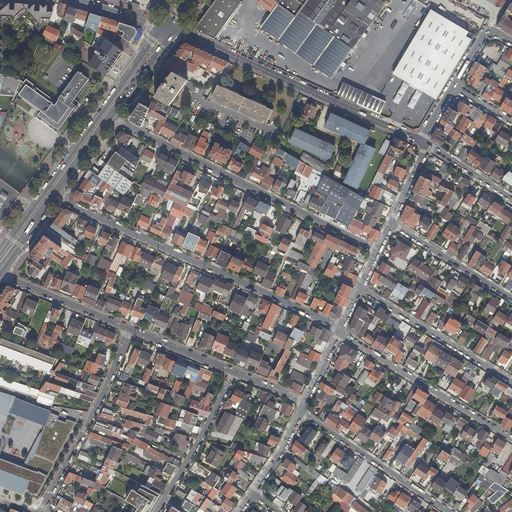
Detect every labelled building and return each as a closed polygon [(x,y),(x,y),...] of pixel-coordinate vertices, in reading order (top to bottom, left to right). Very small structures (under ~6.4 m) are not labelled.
[(198,32),(214,39),(242,2),(239,0),(214,0),(196,26),(198,32)] [(272,0),(278,4),(261,27),(331,78),(387,0),(272,0)] [(415,0),(432,10),(465,30),(475,12),(454,0),(415,0)] [(55,6),(0,3),(0,22),(2,22),(2,29),(5,26),(8,29),(9,24),(10,24),(14,30),(14,36),(21,30),(34,31),(41,39),(43,34),(40,30),(48,25),(51,18),(51,17),(53,12),(55,6)] [(69,6),(60,3),(57,13),(58,13),(66,16),(69,6)] [(511,3),(510,3),(497,26),(511,35),(511,3)] [(79,9),(69,6),(66,16),(64,20),(66,20),(66,19),(67,19),(69,17),(71,17),(72,18),(71,21),(73,21),(72,23),(74,23),(74,22),(79,9)] [(91,13),(79,9),(74,22),(80,24),(83,26),(85,21),(86,22),(86,23),(87,24),(91,13)] [(393,74),(436,100),(475,35),(465,30),(432,10),(393,74)] [(103,17),(91,13),(87,24),(88,24),(89,23),(95,25),(93,32),(96,34),(97,33),(98,29),(99,27),(103,17)] [(120,23),(103,17),(99,27),(106,29),(105,30),(108,31),(108,30),(110,30),(117,33),(117,30),(120,23)] [(136,28),(120,23),(117,30),(123,31),(125,33),(122,37),(123,38),(130,43),(138,32),(136,28)] [(90,28),(86,27),(83,35),(81,40),(92,47),(93,42),(86,37),(90,28)] [(72,28),(70,32),(81,40),(83,35),(77,31),(72,28)] [(138,32),(130,43),(132,44),(140,33),(138,29),(136,28),(138,32)] [(108,41),(113,44),(114,40),(115,38),(112,37),(112,38),(111,38),(111,37),(108,35),(98,29),(97,33),(108,41)] [(112,37),(115,38),(116,35),(116,33),(117,33),(110,30),(108,35),(111,37),(111,38),(112,38),(112,37)] [(113,44),(124,52),(130,43),(123,38),(121,40),(119,43),(114,40),(113,44)] [(124,52),(108,41),(89,65),(108,75),(124,52)] [(55,44),(54,48),(63,53),(65,48),(55,44)] [(222,71),(229,63),(187,44),(183,44),(180,48),(175,55),(186,60),(191,53),(194,55),(193,58),(196,59),(195,60),(193,59),(192,61),(190,61),(190,62),(195,65),(200,67),(202,62),(210,67),(210,66),(222,71)] [(166,68),(175,55),(172,54),(163,66),(166,68)] [(186,60),(175,55),(166,68),(172,71),(176,74),(179,70),(182,72),(184,68),(181,66),(184,62),(188,66),(192,68),(193,66),(194,67),(195,65),(190,62),(186,60)] [(511,62),(511,60),(505,56),(503,55),(500,60),(510,66),(511,62)] [(510,66),(500,60),(497,65),(493,63),(489,70),(490,70),(493,72),(503,78),(503,77),(504,75),(508,69),(510,66)] [(478,80),(486,68),(475,62),(468,74),(472,76),(478,80)] [(78,71),(58,99),(59,100),(73,110),(78,102),(74,99),(89,79),(82,74),(82,73),(81,72),(81,73),(78,71)] [(170,105),(187,80),(176,74),(172,71),(155,97),(170,105)] [(10,77),(7,76),(5,85),(17,90),(20,81),(10,77)] [(481,89),(478,94),(482,97),(488,86),(482,82),(478,80),(472,76),(468,83),(475,87),(474,87),(478,89),(478,88),(481,89)] [(484,80),(482,82),(488,86),(488,85),(491,81),(483,77),(482,79),(484,80)] [(24,83),(20,81),(17,90),(16,91),(19,94),(18,95),(22,98),(20,100),(39,114),(37,115),(58,130),(73,110),(59,100),(55,106),(52,104),(53,103),(51,102),(50,103),(50,102),(51,99),(33,86),(34,85),(26,80),(24,83)] [(337,95),(380,114),(386,101),(367,93),(368,90),(364,89),(363,91),(343,82),(337,95)] [(0,91),(0,90),(0,95),(13,97),(16,91),(17,90),(5,85),(3,92),(0,91)] [(217,85),(212,97),(215,98),(214,101),(262,123),(264,121),(267,122),(273,110),(217,85)] [(488,86),(482,97),(489,101),(492,96),(496,89),(488,85),(488,86)] [(507,95),(497,88),(496,89),(492,96),(499,100),(499,101),(502,103),(506,98),(507,95)] [(511,101),(506,98),(502,103),(500,108),(510,114),(511,111),(511,101)] [(152,109),(158,113),(162,105),(153,100),(149,108),(150,108),(152,109)] [(469,108),(471,109),(473,106),(463,100),(460,106),(458,105),(457,107),(459,108),(457,110),(456,109),(457,108),(450,105),(448,107),(458,113),(463,116),(466,118),(469,115),(466,113),(469,108)] [(149,108),(140,103),(129,118),(130,122),(145,129),(148,122),(144,121),(145,119),(144,118),(150,108),(149,108)] [(307,103),(302,114),(312,118),(316,108),(307,103)] [(473,106),(471,109),(469,115),(466,118),(471,121),(473,122),(476,124),(476,122),(481,115),(483,112),(473,106)] [(180,117),(182,113),(179,110),(173,107),(169,113),(176,117),(176,116),(178,117),(179,116),(180,117)] [(452,123),(458,113),(448,107),(441,119),(448,124),(449,124),(452,126),(453,124),(452,123)] [(160,131),(165,121),(167,118),(158,113),(152,109),(149,114),(156,118),(155,118),(160,120),(154,133),(158,135),(160,131)] [(331,114),(325,126),(363,143),(345,182),(357,188),(375,149),(364,144),(370,132),(331,114)] [(486,118),(481,115),(476,122),(482,126),(486,118)] [(463,116),(456,128),(464,133),(471,121),(466,118),(463,116)] [(495,122),(496,120),(490,116),(484,125),(481,131),(488,135),(491,130),(495,122)] [(174,134),(178,128),(165,121),(160,131),(173,137),(174,134)] [(473,122),(466,135),(468,136),(476,124),(473,122)] [(501,125),(495,122),(491,130),(497,133),(501,125)] [(432,139),(442,145),(445,141),(453,129),(454,127),(452,126),(449,124),(445,131),(443,130),(443,131),(437,127),(431,137),(432,139)] [(296,129),(290,141),(329,159),(335,147),(296,129)] [(461,134),(453,129),(445,141),(452,146),(456,140),(457,141),(461,134)] [(207,132),(204,130),(202,135),(199,140),(194,150),(203,154),(208,144),(207,143),(206,145),(202,143),(207,132)] [(495,140),(506,147),(507,145),(510,140),(511,137),(501,131),(495,140)] [(119,132),(115,138),(126,145),(132,136),(122,132),(119,132)] [(178,136),(174,134),(173,137),(170,142),(180,146),(182,143),(183,144),(185,140),(187,136),(180,133),(178,136)] [(189,133),(188,135),(187,136),(185,140),(186,140),(183,146),(192,150),(198,137),(189,133)] [(461,139),(473,148),(477,141),(476,140),(468,136),(466,135),(465,133),(461,139)] [(407,144),(395,138),(389,148),(401,154),(404,147),(405,148),(407,144)] [(386,139),(379,152),(383,154),(390,141),(386,139)] [(278,141),(276,146),(290,154),(293,149),(280,141),(280,142),(278,141)] [(215,142),(209,155),(225,164),(232,151),(228,149),(227,150),(219,146),(219,144),(215,142)] [(250,151),(251,148),(240,142),(238,146),(245,149),(245,148),(250,151)] [(260,159),(264,151),(253,144),(251,148),(250,151),(249,153),(260,159)] [(142,146),(137,157),(140,159),(146,147),(142,146)] [(301,161),(279,148),(277,152),(277,153),(284,156),(283,158),(289,161),(288,163),(292,165),(297,168),(301,161)] [(461,154),(458,158),(464,162),(471,151),(466,148),(462,154),(461,154)] [(155,154),(145,150),(141,159),(150,164),(155,154)] [(123,157),(127,160),(135,166),(140,160),(137,157),(127,151),(123,157)] [(107,164),(130,180),(136,169),(133,168),(131,171),(123,165),(127,160),(123,157),(116,152),(107,164)] [(158,168),(163,171),(165,167),(169,157),(159,152),(154,163),(159,165),(158,168)] [(304,152),(299,160),(326,175),(330,167),(304,152)] [(392,157),(386,154),(377,171),(381,173),(383,174),(392,157)] [(178,162),(169,157),(165,167),(172,170),(172,171),(173,172),(178,162)] [(284,161),(275,157),(273,161),(272,163),(281,167),(284,161)] [(239,172),(245,161),(243,160),(241,164),(234,160),(235,159),(232,158),(230,162),(229,164),(231,166),(232,165),(233,165),(232,168),(239,172)] [(489,162),(484,159),(479,166),(484,169),(489,172),(495,162),(491,159),(489,162)] [(313,168),(301,161),(297,168),(296,171),(308,178),(313,168)] [(409,172),(412,166),(401,161),(394,174),(402,178),(406,170),(409,172)] [(94,167),(91,171),(124,194),(132,183),(107,164),(101,172),(94,167)] [(337,164),(332,176),(339,179),(345,168),(337,164)] [(439,171),(445,175),(446,173),(450,167),(444,164),(439,171)] [(266,174),(267,171),(261,168),(259,171),(255,169),(254,171),(251,175),(262,181),(266,174)] [(325,175),(313,168),(308,178),(296,171),(294,173),(305,180),(306,180),(313,184),(316,179),(321,182),(325,175)] [(498,180),(502,182),(503,180),(506,175),(502,171),(502,170),(501,169),(500,170),(496,168),(491,176),(498,180)] [(94,195),(95,195),(96,195),(103,199),(104,197),(103,196),(101,194),(109,184),(91,171),(86,178),(95,185),(93,189),(91,191),(95,193),(94,195)] [(168,198),(175,202),(186,208),(193,193),(175,185),(181,173),(177,171),(169,186),(168,188),(164,197),(168,198)] [(184,171),(180,180),(190,185),(194,176),(184,171)] [(381,173),(377,171),(371,184),(378,186),(381,181),(378,179),(381,173)] [(442,180),(423,171),(421,176),(432,181),(436,183),(439,184),(442,180)] [(511,173),(509,171),(506,175),(503,180),(511,185),(511,173)] [(260,186),(269,191),(275,179),(268,176),(269,173),(267,172),(266,174),(262,181),(260,186)] [(336,181),(325,175),(321,182),(318,187),(316,192),(327,197),(336,181)] [(443,180),(447,176),(445,175),(442,180),(439,184),(454,192),(455,192),(459,186),(462,181),(461,180),(456,186),(443,180)] [(141,186),(153,191),(156,184),(157,182),(159,179),(153,176),(151,181),(145,178),(141,186)] [(288,181),(279,176),(272,190),(278,192),(281,194),(288,181)] [(425,197),(432,181),(421,176),(413,192),(415,193),(425,197)] [(470,181),(465,177),(462,181),(459,186),(464,190),(467,186),(468,187),(469,184),(468,184),(470,181)] [(86,178),(79,187),(85,190),(88,192),(89,192),(90,193),(91,191),(93,189),(95,185),(86,178)] [(296,182),(291,179),(286,189),(288,189),(286,193),(294,198),(296,193),(295,193),(296,192),(292,189),(296,182)] [(391,179),(387,186),(395,190),(399,183),(391,179)] [(199,190),(207,194),(208,192),(211,186),(212,184),(204,180),(199,190)] [(296,201),(306,180),(305,180),(294,200),(296,201)] [(312,187),(313,184),(306,180),(296,201),(300,203),(301,201),(305,192),(308,185),(312,187)] [(359,194),(336,181),(327,197),(324,203),(320,211),(320,212),(335,220),(344,202),(358,210),(359,208),(361,204),(364,198),(359,194)] [(434,188),(436,183),(432,181),(425,197),(427,198),(428,196),(430,195),(437,198),(437,200),(441,202),(447,192),(444,191),(442,191),(434,188)] [(160,195),(164,197),(168,188),(167,187),(157,182),(156,184),(153,191),(160,195)] [(428,196),(427,198),(445,207),(454,192),(439,184),(436,183),(434,188),(442,191),(444,191),(447,192),(441,202),(437,200),(437,198),(430,195),(428,196)] [(316,192),(318,187),(313,184),(312,187),(304,203),(309,205),(313,197),(316,192)] [(378,186),(371,184),(370,186),(374,187),(370,196),(378,199),(381,194),(395,201),(397,196),(382,189),(378,186)] [(211,194),(219,198),(219,197),(224,188),(219,186),(218,189),(215,187),(214,188),(211,186),(208,192),(211,194)] [(78,189),(74,195),(73,195),(74,199),(90,206),(92,201),(93,199),(95,195),(94,195),(90,193),(89,192),(88,192),(85,190),(79,187),(78,189)] [(143,188),(139,194),(147,198),(150,191),(143,188)] [(0,206),(1,207),(9,197),(2,192),(0,195),(0,206)] [(460,195),(455,192),(454,192),(445,207),(449,209),(450,210),(460,195)] [(424,199),(425,197),(415,193),(412,199),(413,200),(422,204),(424,199)] [(476,198),(469,193),(463,202),(471,207),(476,198)] [(484,193),(479,201),(489,208),(494,201),(494,200),(493,199),(494,198),(489,195),(488,196),(484,193)] [(133,203),(139,205),(142,196),(136,194),(133,203)] [(95,203),(93,208),(98,210),(103,199),(96,195),(95,195),(93,199),(92,201),(95,203)] [(248,197),(243,206),(251,210),(255,201),(248,197)] [(320,211),(324,203),(313,197),(309,205),(320,211)] [(439,207),(436,211),(441,213),(445,207),(427,198),(425,197),(424,199),(439,207)] [(105,208),(115,212),(117,208),(119,204),(109,199),(107,203),(106,204),(105,208)] [(119,204),(117,208),(123,211),(124,209),(129,212),(133,204),(121,199),(119,204)] [(220,224),(221,221),(223,217),(228,209),(229,206),(218,200),(209,218),(220,224)] [(240,204),(232,200),(229,206),(228,209),(236,213),(240,204)] [(264,214),(269,205),(260,200),(255,209),(261,212),(264,214)] [(307,210),(309,205),(304,203),(301,201),(300,203),(298,205),(307,210)] [(386,205),(376,201),(372,210),(361,204),(359,208),(369,213),(379,217),(380,218),(386,205)] [(401,223),(413,230),(422,216),(414,212),(418,204),(411,201),(409,206),(407,205),(400,219),(401,223)] [(495,213),(499,216),(503,209),(504,208),(494,201),(489,208),(488,209),(495,213)] [(170,213),(181,219),(184,213),(187,208),(186,208),(175,202),(170,213)] [(353,219),(358,210),(344,202),(335,220),(349,227),(353,219)] [(447,211),(449,209),(445,207),(441,213),(440,215),(449,221),(453,215),(447,211)] [(187,208),(184,213),(191,217),(194,211),(187,208)] [(75,221),(80,215),(77,214),(67,209),(63,210),(53,223),(61,229),(66,222),(66,223),(68,221),(67,220),(69,218),(75,221)] [(232,229),(235,230),(245,210),(242,209),(231,229),(232,229)] [(504,221),(508,224),(511,218),(511,214),(503,209),(499,216),(505,220),(504,221)] [(365,225),(373,229),(379,217),(369,213),(363,224),(365,225)] [(141,215),(138,223),(146,227),(150,219),(141,215)] [(469,216),(466,220),(470,222),(477,227),(479,223),(469,216)] [(165,224),(167,219),(163,217),(158,227),(153,225),(151,231),(160,235),(165,224)] [(282,217),(276,229),(284,234),(291,221),(282,217)] [(424,217),(419,226),(427,230),(432,222),(424,217)] [(88,225),(89,223),(79,218),(77,223),(79,224),(76,228),(85,232),(88,225)] [(347,230),(359,236),(362,231),(365,225),(363,224),(353,219),(349,227),(347,230)] [(491,228),(480,221),(479,223),(477,227),(487,234),(491,228)] [(74,256),(76,251),(80,242),(77,240),(67,233),(61,229),(53,223),(44,235),(66,251),(69,253),(74,256)] [(160,235),(168,239),(172,231),(165,228),(167,225),(165,224),(160,235)] [(439,226),(434,224),(426,238),(430,240),(439,226)] [(449,224),(443,234),(449,238),(448,239),(452,242),(457,235),(458,233),(459,231),(460,230),(449,224)] [(97,229),(88,225),(85,232),(83,235),(92,239),(97,229)] [(228,236),(231,229),(226,227),(223,225),(222,229),(218,227),(217,231),(216,232),(219,234),(220,232),(224,234),(228,236)] [(376,240),(380,232),(373,229),(365,225),(362,231),(365,232),(365,233),(370,235),(368,238),(368,240),(372,242),(376,240)] [(463,242),(466,244),(468,241),(471,235),(476,227),(472,225),(465,238),(463,242)] [(511,228),(511,227),(508,225),(498,240),(502,243),(504,241),(511,228)] [(271,233),(260,227),(256,236),(261,238),(260,240),(264,241),(265,240),(267,241),(271,233)] [(211,242),(213,238),(215,234),(216,232),(217,231),(211,228),(210,231),(209,231),(205,239),(211,242)] [(305,230),(302,229),(296,239),(305,243),(310,233),(307,232),(308,231),(309,230),(305,228),(305,229),(306,229),(305,230)] [(237,248),(243,234),(235,230),(232,229),(229,237),(228,236),(227,238),(233,241),(230,248),(236,250),(237,248)] [(177,230),(172,241),(178,244),(181,245),(186,234),(177,230)] [(471,235),(468,241),(472,243),(473,243),(475,239),(478,239),(480,240),(483,236),(475,231),(472,235),(471,235)] [(106,245),(110,237),(111,235),(103,232),(99,242),(106,245)] [(488,237),(495,241),(498,236),(491,232),(488,237)] [(188,233),(182,246),(192,251),(198,238),(188,233)] [(310,267),(322,243),(325,237),(315,233),(312,238),(318,241),(306,265),(310,267)] [(333,249),(336,250),(341,241),(328,234),(326,238),(325,237),(322,243),(327,246),(330,247),(330,248),(333,250),(333,249)] [(68,270),(74,256),(69,253),(67,257),(63,262),(52,254),(52,253),(47,250),(51,245),(63,254),(66,251),(44,235),(36,247),(45,253),(46,254),(49,256),(52,259),(66,269),(68,270)] [(283,238),(294,243),(296,240),(285,235),(283,238)] [(106,245),(105,247),(113,251),(119,239),(114,237),(113,239),(110,237),(106,245)] [(211,242),(210,245),(211,246),(207,254),(215,258),(219,249),(213,247),(216,239),(213,238),(211,242)] [(288,256),(291,250),(294,243),(283,238),(279,246),(278,247),(286,251),(285,254),(288,256)] [(199,239),(195,249),(203,253),(208,242),(199,239)] [(277,251),(278,247),(279,246),(268,240),(267,241),(265,245),(277,251)] [(336,250),(335,252),(338,253),(339,250),(346,253),(347,251),(356,255),(359,249),(341,241),(336,250)] [(122,242),(117,252),(128,257),(133,247),(122,242)] [(310,267),(315,269),(327,246),(322,243),(310,267)] [(411,248),(406,245),(405,247),(398,243),(395,248),(394,247),(392,247),(391,250),(391,252),(392,253),(386,263),(395,269),(404,274),(408,267),(410,263),(404,260),(406,258),(411,248)] [(458,247),(452,243),(451,245),(448,250),(454,254),(458,247)] [(469,247),(466,245),(458,258),(462,260),(470,247),(469,247)] [(45,253),(36,247),(29,256),(33,259),(38,263),(41,259),(42,257),(45,253)] [(133,247),(128,257),(128,258),(134,261),(135,260),(140,262),(144,253),(139,251),(140,249),(136,247),(136,248),(133,247)] [(507,258),(511,250),(511,249),(508,247),(503,256),(507,258)] [(413,258),(418,250),(416,249),(409,260),(406,258),(404,260),(410,263),(413,258)] [(299,261),(302,255),(291,250),(288,256),(299,261)] [(85,261),(88,255),(85,253),(84,254),(76,251),(74,256),(85,261)] [(476,260),(483,264),(487,257),(477,251),(469,264),(472,267),(476,260)] [(251,253),(248,252),(244,262),(241,267),(251,271),(254,266),(248,263),(249,259),(248,259),(251,253)] [(140,262),(135,272),(138,274),(140,270),(142,271),(144,265),(150,268),(149,270),(150,270),(155,259),(144,253),(140,262)] [(227,267),(228,267),(232,257),(233,256),(224,253),(219,264),(223,266),(227,267)] [(89,254),(85,261),(93,265),(96,257),(89,254)] [(324,273),(329,263),(331,259),(333,256),(330,254),(320,272),(324,273)] [(44,269),(52,259),(49,256),(47,259),(44,263),(42,266),(41,265),(38,263),(33,259),(29,264),(29,265),(32,267),(28,272),(35,277),(36,277),(39,279),(46,271),(44,269)] [(79,276),(85,261),(74,256),(68,270),(68,271),(79,276)] [(161,259),(156,256),(155,259),(150,270),(149,272),(156,276),(157,275),(164,262),(160,260),(161,259)] [(228,267),(239,272),(241,267),(244,262),(232,257),(228,267)] [(298,262),(287,257),(286,260),(291,263),(296,265),(298,262)] [(347,258),(341,269),(345,270),(346,271),(352,273),(354,269),(353,269),(354,266),(355,267),(357,262),(354,261),(347,258)] [(408,267),(418,274),(425,264),(420,261),(420,262),(413,258),(410,263),(408,267)] [(267,271),(268,268),(266,267),(268,263),(261,260),(259,264),(257,263),(253,272),(264,277),(267,271)] [(291,263),(286,260),(284,263),(282,268),(283,268),(283,269),(285,269),(287,264),(289,265),(291,263)] [(308,272),(310,267),(306,265),(302,263),(300,262),(299,261),(296,269),(300,271),(302,269),(308,272)] [(499,271),(506,275),(511,266),(504,261),(501,267),(499,271)] [(394,270),(395,269),(386,263),(383,262),(379,269),(386,274),(390,268),(394,270)] [(486,262),(481,269),(490,275),(494,267),(486,262)] [(178,269),(167,263),(161,277),(172,282),(178,269)] [(334,265),(329,263),(324,273),(323,274),(328,276),(334,265)] [(338,267),(334,265),(328,276),(332,278),(338,267)] [(179,266),(178,269),(172,282),(171,284),(165,296),(177,301),(179,296),(173,294),(176,289),(174,288),(175,286),(176,283),(180,276),(184,269),(179,266)] [(418,275),(427,280),(433,271),(424,266),(418,275)] [(311,276),(315,269),(310,267),(308,272),(307,274),(301,286),(301,288),(306,290),(312,277),(311,276)] [(198,273),(191,270),(185,283),(187,283),(190,285),(191,282),(194,283),(198,273)] [(434,278),(439,271),(436,270),(425,287),(430,290),(433,285),(431,285),(432,283),(431,282),(434,278)] [(118,275),(108,271),(106,278),(110,280),(109,284),(111,285),(110,287),(109,287),(104,298),(108,299),(108,297),(118,275)] [(261,285),(269,289),(276,275),(267,271),(264,277),(261,285)] [(352,273),(346,271),(342,278),(346,280),(345,281),(350,283),(352,280),(354,275),(352,273)] [(373,275),(374,275),(376,276),(373,280),(373,281),(380,286),(382,281),(391,288),(389,291),(390,291),(390,292),(386,290),(382,297),(387,300),(391,294),(397,285),(394,283),(385,277),(375,271),(373,275)] [(68,272),(66,278),(71,280),(74,274),(68,272)] [(299,292),(301,288),(301,286),(307,274),(303,272),(298,283),(291,299),(295,300),(297,296),(299,292)] [(43,287),(47,288),(49,285),(52,276),(53,275),(49,273),(43,287)] [(396,280),(387,274),(386,274),(385,277),(394,283),(396,280)] [(52,276),(49,285),(59,289),(62,281),(52,276)] [(462,276),(457,285),(463,289),(469,280),(462,276)] [(202,277),(197,288),(202,290),(208,293),(210,290),(213,282),(202,277)] [(442,283),(434,278),(431,282),(432,283),(431,285),(433,285),(435,286),(435,285),(438,287),(434,293),(435,294),(438,289),(442,283)] [(213,282),(210,290),(221,295),(226,285),(214,280),(213,282)] [(457,283),(453,280),(452,280),(447,288),(452,291),(457,283)] [(145,281),(143,286),(154,291),(157,286),(145,281)] [(63,282),(60,289),(65,291),(65,290),(67,290),(70,284),(63,282)] [(218,302),(221,304),(224,305),(225,300),(232,285),(227,283),(226,285),(221,295),(218,302)] [(353,288),(343,283),(339,292),(335,290),(334,292),(338,294),(347,299),(353,288)] [(398,296),(403,299),(408,290),(398,283),(397,285),(391,294),(397,297),(398,296)] [(473,283),(471,287),(473,289),(470,294),(478,299),(484,289),(473,283)] [(84,296),(88,289),(86,288),(87,286),(85,285),(84,287),(76,284),(72,294),(84,299),(84,296)] [(415,293),(420,296),(422,292),(425,287),(420,284),(415,293)] [(97,298),(101,290),(89,285),(88,289),(84,296),(84,299),(82,303),(93,307),(96,301),(97,298)] [(283,295),(287,288),(280,285),(279,288),(278,287),(276,292),(283,295)] [(6,287),(0,296),(0,311),(7,315),(12,318),(18,321),(20,315),(16,312),(9,309),(8,311),(6,310),(5,311),(3,309),(6,305),(8,307),(9,306),(10,307),(11,305),(13,301),(10,299),(15,293),(18,294),(20,290),(10,286),(6,287)] [(113,286),(111,292),(117,294),(119,289),(113,286)] [(422,292),(432,299),(433,298),(435,294),(434,293),(430,290),(425,287),(422,292)] [(449,296),(438,289),(435,294),(446,300),(449,296)] [(179,296),(177,301),(184,304),(189,306),(194,295),(190,294),(188,297),(186,296),(187,293),(182,290),(179,296)] [(18,311),(16,312),(20,315),(22,311),(25,303),(27,299),(29,294),(24,292),(17,310),(18,311)] [(306,295),(299,292),(297,296),(295,300),(303,304),(306,296),(306,295)] [(347,299),(338,294),(335,302),(338,303),(336,307),(342,310),(347,299)] [(433,298),(443,305),(446,300),(435,294),(433,298)] [(461,301),(450,294),(449,296),(446,300),(457,307),(461,301)] [(235,295),(229,308),(240,313),(244,305),(246,302),(246,300),(235,295)] [(240,313),(240,314),(245,316),(249,307),(253,309),(258,299),(249,295),(246,300),(246,302),(244,305),(240,313)] [(108,297),(108,299),(106,302),(103,311),(106,313),(109,307),(119,311),(123,300),(124,298),(122,296),(119,302),(108,297)] [(493,313),(498,305),(500,302),(499,302),(492,297),(484,310),(489,313),(490,311),(493,313)] [(103,311),(106,302),(103,301),(103,300),(101,299),(101,300),(97,298),(96,301),(93,307),(103,311)] [(132,303),(123,300),(119,311),(119,312),(127,315),(128,312),(129,312),(129,313),(131,314),(135,305),(135,304),(137,299),(136,298),(135,299),(134,299),(132,303)] [(138,298),(137,299),(135,304),(135,305),(131,314),(131,315),(142,319),(143,317),(146,310),(140,308),(143,300),(138,298)] [(333,305),(320,299),(319,300),(315,298),(310,307),(315,309),(318,303),(326,308),(323,313),(328,315),(333,305)] [(27,313),(33,315),(38,303),(27,299),(25,303),(22,311),(20,315),(25,317),(27,313)] [(267,315),(272,304),(264,300),(258,311),(267,315)] [(425,300),(415,317),(419,320),(429,303),(425,300)] [(361,303),(355,315),(364,321),(367,322),(367,323),(370,324),(371,323),(372,321),(365,316),(368,311),(371,313),(373,310),(361,303)] [(173,333),(177,335),(181,324),(178,322),(179,319),(183,320),(189,306),(184,304),(181,311),(178,310),(178,308),(176,307),(172,315),(177,317),(172,327),(174,328),(173,333)] [(268,329),(278,306),(272,304),(267,315),(263,323),(262,326),(268,329)] [(148,305),(146,310),(143,317),(148,319),(151,322),(154,324),(158,315),(160,310),(148,305)] [(203,305),(200,311),(203,313),(211,316),(212,316),(214,311),(214,310),(203,305)] [(338,318),(342,310),(336,307),(333,305),(328,315),(335,319),(338,318)] [(375,316),(376,316),(379,318),(386,322),(390,317),(384,314),(386,310),(380,307),(377,312),(375,316)] [(53,308),(52,312),(51,314),(52,315),(56,317),(59,310),(53,308)] [(203,313),(200,311),(198,316),(210,321),(211,317),(203,313)] [(214,311),(212,316),(223,321),(225,316),(224,315),(214,311)] [(508,317),(498,312),(494,318),(493,319),(503,325),(508,317)] [(427,321),(431,324),(437,315),(433,313),(427,321)] [(438,327),(442,330),(451,315),(447,313),(438,327)] [(466,329),(457,343),(462,346),(474,327),(478,320),(467,313),(464,318),(472,323),(468,330),(466,329)] [(56,317),(52,315),(50,319),(46,318),(43,323),(48,325),(50,320),(55,323),(58,317),(56,317)] [(169,319),(158,315),(154,324),(165,329),(169,319)] [(292,332),(294,327),(295,327),(294,326),(299,317),(294,315),(290,324),(290,325),(289,327),(287,326),(288,324),(281,322),(278,329),(275,327),(271,336),(269,341),(283,348),(289,338),(289,337),(291,334),(292,332)] [(361,327),(364,321),(355,315),(349,328),(350,330),(357,335),(357,334),(361,327)] [(386,324),(396,330),(400,324),(390,317),(386,322),(386,324)] [(493,319),(491,317),(488,322),(485,321),(484,323),(489,327),(490,324),(493,319)] [(67,331),(79,336),(82,329),(84,323),(72,319),(67,331)] [(193,328),(192,330),(191,332),(195,334),(198,327),(201,321),(197,319),(196,320),(193,328)] [(486,329),(487,329),(489,327),(484,323),(478,320),(474,327),(483,333),(486,329)] [(246,331),(249,324),(244,322),(241,329),(246,331)] [(363,329),(358,338),(361,340),(361,339),(367,330),(369,327),(370,324),(367,323),(367,322),(363,329)] [(20,323),(16,334),(25,337),(28,328),(20,323)] [(43,323),(36,341),(48,346),(49,342),(50,340),(44,338),(44,340),(42,339),(43,337),(48,325),(43,323)] [(181,324),(177,335),(185,339),(188,331),(187,330),(189,326),(188,326),(182,323),(181,324)] [(60,350),(62,344),(62,343),(59,342),(59,341),(56,340),(58,335),(60,336),(64,328),(57,325),(49,342),(48,346),(53,348),(55,344),(57,345),(58,344),(58,345),(56,349),(60,350)] [(372,337),(370,336),(368,334),(365,339),(373,344),(378,335),(383,327),(379,325),(377,328),(372,337)] [(253,334),(257,336),(261,327),(257,326),(254,332),(253,334)] [(0,355),(52,374),(54,371),(51,370),(55,359),(0,338),(0,329),(1,328),(0,327),(0,355)] [(104,340),(108,331),(99,327),(95,336),(104,340)] [(304,332),(294,327),(292,332),(291,334),(289,337),(289,338),(294,340),(297,342),(299,342),(304,332)] [(313,327),(309,334),(316,338),(318,338),(326,341),(330,332),(329,331),(323,328),(321,331),(313,327)] [(486,331),(497,337),(499,333),(492,328),(489,327),(487,329),(486,331)] [(461,330),(458,328),(451,339),(454,341),(461,330)] [(79,336),(78,339),(89,344),(93,334),(82,329),(79,336)] [(104,340),(104,341),(112,345),(116,334),(108,331),(104,340)] [(205,333),(199,346),(204,347),(205,345),(210,347),(214,337),(212,336),(213,333),(209,331),(208,334),(205,333)] [(258,336),(269,341),(271,336),(260,331),(258,336)] [(229,338),(218,333),(217,335),(212,348),(223,353),(228,341),(229,338)] [(416,345),(420,339),(409,333),(406,339),(416,345)] [(506,346),(507,346),(511,340),(499,333),(497,337),(489,350),(484,358),(488,361),(490,358),(489,358),(493,350),(497,345),(504,349),(506,346)] [(382,338),(378,335),(373,344),(384,351),(386,348),(389,342),(386,340),(386,339),(382,337),(382,338)] [(403,343),(393,336),(389,342),(386,348),(396,354),(399,349),(402,345),(403,343)] [(425,344),(430,347),(431,345),(434,340),(429,337),(425,344)] [(487,340),(482,337),(474,350),(479,353),(487,340)] [(294,340),(289,338),(283,348),(285,349),(288,351),(294,340)] [(318,338),(316,338),(314,342),(317,344),(324,347),(326,343),(318,338)] [(297,342),(294,340),(288,351),(291,352),(299,356),(301,354),(308,357),(309,356),(294,348),(297,342)] [(239,348),(240,346),(228,341),(223,353),(223,354),(232,358),(232,356),(235,357),(239,348)] [(283,348),(269,341),(266,347),(280,354),(283,348)] [(317,344),(314,350),(321,353),(324,347),(317,344)] [(427,352),(416,345),(414,349),(425,356),(427,352)] [(442,351),(431,345),(430,347),(427,352),(425,356),(424,356),(435,363),(442,352),(442,351)] [(505,350),(504,349),(497,345),(493,350),(501,355),(504,350),(505,350)] [(250,353),(239,348),(235,357),(247,362),(250,353)] [(486,348),(480,357),(483,359),(484,358),(489,350),(486,348)] [(127,365),(124,374),(129,376),(130,376),(136,362),(140,351),(135,349),(128,365),(127,365)] [(291,352),(288,351),(285,349),(274,370),(276,371),(279,373),(291,352)] [(404,352),(399,349),(396,354),(393,359),(398,362),(401,358),(402,359),(403,357),(402,356),(404,352)] [(311,350),(309,356),(308,357),(307,359),(313,363),(316,364),(321,355),(311,350)] [(511,355),(504,350),(501,355),(499,360),(506,364),(511,355)] [(152,356),(140,351),(136,362),(147,366),(152,356)] [(261,359),(263,356),(251,351),(250,353),(247,362),(258,367),(261,359)] [(416,355),(412,352),(406,362),(409,364),(408,365),(411,367),(412,366),(415,368),(418,363),(413,360),(416,355)] [(452,358),(442,352),(435,363),(446,369),(452,358)] [(95,363),(99,365),(102,366),(106,356),(99,353),(95,363)] [(156,378),(165,356),(158,353),(156,359),(158,359),(154,368),(155,368),(157,369),(154,377),(156,378)] [(307,359),(300,356),(297,363),(310,369),(313,363),(307,359)] [(343,373),(348,361),(346,360),(343,358),(340,356),(334,368),(340,371),(343,373)] [(363,360),(360,358),(356,356),(353,362),(359,366),(363,360)] [(172,372),(176,363),(166,358),(162,366),(164,367),(163,368),(172,372)] [(445,371),(455,377),(463,364),(453,358),(452,358),(446,369),(445,371)] [(269,362),(261,359),(258,367),(256,371),(267,375),(271,366),(268,364),(269,362)] [(375,365),(367,360),(364,365),(365,366),(364,367),(367,369),(367,368),(368,369),(367,371),(365,370),(362,374),(361,375),(360,375),(357,380),(359,381),(358,382),(358,383),(363,385),(372,369),(375,365)] [(84,371),(87,372),(95,375),(99,365),(95,363),(88,361),(84,371)] [(187,367),(176,363),(172,372),(183,377),(185,373),(187,367)] [(468,374),(471,376),(477,367),(473,365),(468,374)] [(183,396),(185,397),(188,398),(192,388),(195,382),(197,377),(200,371),(188,366),(187,367),(185,373),(189,374),(187,379),(190,380),(183,396)] [(146,368),(141,381),(147,383),(149,378),(152,371),(146,368)] [(147,383),(151,384),(153,385),(156,378),(154,377),(157,369),(155,368),(150,379),(149,378),(147,383)] [(209,380),(212,373),(201,368),(200,371),(197,377),(195,382),(192,388),(196,389),(194,393),(198,395),(199,391),(204,393),(207,385),(200,382),(202,377),(209,380)] [(84,371),(78,369),(76,374),(85,377),(87,372),(84,371)] [(274,370),(272,369),(267,379),(276,383),(278,378),(273,376),(276,371),(274,370)] [(293,371),(290,378),(303,384),(306,378),(293,371)] [(340,371),(333,382),(344,388),(350,378),(345,374),(343,373),(340,371)] [(371,380),(378,384),(384,374),(380,371),(378,374),(375,372),(371,380)] [(69,377),(57,373),(56,379),(68,383),(69,377)] [(482,382),(484,384),(490,375),(487,373),(482,382)] [(97,384),(100,378),(100,377),(91,374),(88,382),(96,386),(97,384)] [(484,384),(492,389),(498,380),(495,378),(493,380),(492,379),(493,377),(490,375),(484,384)] [(0,377),(0,384),(17,389),(38,397),(37,399),(52,404),(55,396),(47,394),(44,393),(39,391),(40,390),(0,377)] [(343,395),(344,394),(346,391),(338,386),(336,388),(330,384),(330,383),(326,380),(323,378),(322,382),(343,395)] [(449,387),(460,393),(466,384),(455,378),(449,387)] [(159,387),(161,388),(165,389),(168,382),(164,380),(160,379),(157,387),(159,387)] [(82,394),(95,398),(98,393),(94,392),(96,387),(85,383),(82,382),(78,380),(74,391),(82,394)] [(495,386),(505,392),(506,391),(509,392),(511,388),(499,380),(495,386)] [(48,388),(92,403),(95,398),(82,394),(74,391),(46,382),(40,390),(39,391),(44,393),(48,388)] [(287,389),(298,394),(302,386),(293,382),(291,385),(289,384),(286,389),(287,389)] [(343,396),(343,395),(322,382),(319,388),(323,390),(332,396),(333,394),(341,399),(343,396)] [(158,391),(159,387),(157,387),(153,385),(151,384),(147,383),(145,389),(151,391),(152,390),(155,391),(155,390),(158,391)] [(135,389),(124,385),(123,389),(124,389),(121,396),(130,398),(134,400),(136,395),(133,394),(135,389)] [(473,389),(469,387),(466,385),(460,396),(469,401),(475,390),(473,389)] [(404,402),(408,404),(411,400),(413,397),(418,389),(414,386),(404,402)] [(161,388),(157,397),(162,399),(163,396),(164,394),(166,390),(165,389),(161,388)] [(428,395),(418,389),(413,397),(421,402),(419,404),(413,414),(416,415),(416,414),(417,413),(426,399),(428,395)] [(164,394),(163,396),(170,399),(171,396),(174,397),(173,399),(177,403),(183,405),(184,404),(183,403),(185,397),(183,396),(177,394),(173,392),(166,390),(164,394)] [(231,399),(237,402),(239,404),(244,394),(236,390),(231,399)] [(332,406),(337,399),(332,396),(323,390),(320,394),(318,393),(315,399),(319,402),(321,399),(325,402),(332,406)] [(55,396),(67,400),(68,398),(57,395),(58,394),(48,391),(47,394),(55,396)] [(270,406),(270,407),(278,412),(281,404),(277,402),(275,404),(268,401),(270,395),(266,393),(266,392),(263,391),(260,398),(262,400),(262,402),(270,406)] [(7,406),(8,407),(12,396),(0,392),(0,413),(4,415),(7,406)] [(372,399),(380,404),(385,396),(377,392),(372,399)] [(382,405),(391,410),(396,402),(394,401),(394,402),(386,397),(388,393),(387,392),(385,396),(380,404),(377,409),(385,414),(387,415),(389,413),(380,407),(382,405)] [(200,402),(208,405),(213,395),(208,393),(205,398),(202,397),(200,402)] [(233,415),(236,416),(245,419),(253,404),(246,400),(247,398),(248,398),(249,397),(250,396),(250,394),(248,393),(246,394),(246,395),(244,394),(239,404),(233,415)] [(121,396),(119,395),(118,398),(115,404),(116,404),(126,407),(130,398),(121,396)] [(0,481),(11,486),(11,485),(17,487),(16,488),(21,489),(21,490),(25,491),(37,496),(37,495),(45,479),(46,480),(55,463),(54,462),(76,422),(66,419),(65,422),(57,419),(58,416),(39,408),(39,407),(16,398),(12,408),(8,407),(7,406),(4,415),(14,419),(15,414),(44,425),(41,433),(39,437),(43,439),(41,443),(39,442),(33,455),(36,456),(34,459),(28,457),(23,470),(17,468),(18,465),(0,458),(0,481)] [(229,398),(223,408),(229,411),(232,404),(235,405),(237,402),(231,399),(229,398)] [(436,405),(426,399),(417,413),(428,419),(435,408),(436,405)] [(198,415),(205,417),(210,406),(208,405),(200,402),(198,402),(192,400),(188,411),(198,415)] [(333,408),(338,410),(341,406),(343,403),(339,400),(333,408)] [(416,403),(411,400),(408,404),(405,409),(410,412),(416,403)] [(401,404),(396,401),(396,402),(391,410),(389,413),(387,415),(390,417),(391,418),(394,420),(395,420),(398,422),(404,412),(404,411),(401,409),(397,416),(394,414),(397,408),(398,409),(401,404)] [(160,402),(155,414),(167,417),(172,406),(160,402)] [(363,426),(369,417),(375,408),(367,402),(366,402),(352,423),(361,429),(363,426)] [(338,416),(335,414),(334,415),(329,424),(335,428),(343,416),(345,413),(346,411),(349,406),(346,404),(343,403),(341,406),(344,408),(344,409),(340,416),(338,416)] [(284,404),(280,413),(288,416),(293,408),(284,404)] [(511,412),(511,404),(507,412),(503,419),(500,424),(508,429),(511,423),(511,421),(508,419),(511,412)] [(146,419),(145,425),(149,426),(153,416),(116,405),(114,410),(146,419)] [(264,405),(259,415),(260,416),(271,421),(272,422),(275,417),(277,418),(279,412),(278,412),(270,407),(264,405)] [(380,407),(389,413),(391,410),(382,405),(380,407)] [(507,412),(497,406),(493,412),(503,419),(507,412)] [(369,417),(378,423),(379,422),(385,414),(377,409),(375,408),(369,417)] [(445,414),(435,408),(428,419),(438,425),(441,421),(445,414)] [(188,411),(182,409),(178,421),(183,422),(184,423),(194,426),(195,426),(198,415),(188,411)] [(319,417),(325,421),(330,413),(324,409),(319,417)] [(332,412),(331,411),(330,413),(325,421),(329,424),(334,415),(331,413),(332,412)] [(233,415),(225,412),(216,429),(226,434),(236,416),(233,415)] [(348,414),(345,413),(343,416),(351,422),(355,416),(349,412),(348,414)] [(414,418),(404,412),(398,422),(403,425),(406,420),(411,423),(414,418)] [(443,429),(448,432),(454,423),(451,421),(454,416),(447,412),(445,414),(441,421),(446,424),(443,429)] [(387,423),(390,417),(387,415),(385,414),(379,422),(381,423),(383,420),(387,423)] [(271,421),(260,416),(255,428),(266,432),(269,426),(268,425),(269,424),(271,421)] [(458,433),(461,435),(467,426),(469,422),(461,417),(456,424),(457,424),(456,426),(458,427),(457,429),(460,430),(458,433)] [(166,418),(166,420),(164,425),(174,428),(176,421),(166,418)] [(124,427),(130,429),(131,425),(135,427),(141,428),(142,426),(143,424),(126,419),(124,427)] [(342,428),(346,431),(350,425),(347,423),(346,425),(344,423),(345,421),(342,419),(335,430),(339,432),(342,428)] [(393,439),(394,440),(398,434),(404,426),(403,425),(398,422),(395,420),(394,421),(399,425),(396,430),(392,427),(389,431),(395,436),(393,439)] [(97,422),(95,425),(121,434),(123,430),(108,425),(108,426),(105,425),(97,422)] [(191,432),(194,426),(184,423),(183,422),(181,429),(191,432)] [(422,429),(411,423),(410,425),(408,428),(409,429),(413,432),(418,435),(422,429)] [(125,443),(131,445),(131,444),(134,439),(128,437),(121,434),(95,425),(93,428),(120,438),(120,437),(122,438),(123,437),(128,439),(127,442),(124,441),(123,442),(125,443)] [(138,432),(137,434),(141,437),(142,435),(147,428),(142,426),(141,428),(138,432)] [(372,433),(363,426),(361,429),(356,436),(366,442),(368,438),(370,436),(372,433)] [(405,432),(406,432),(409,429),(408,428),(407,427),(404,426),(398,434),(399,435),(401,433),(403,434),(405,432)] [(461,436),(471,442),(477,432),(467,426),(461,435),(461,436)] [(128,437),(134,439),(134,438),(137,434),(138,432),(130,429),(124,427),(123,428),(129,432),(129,431),(132,432),(128,437)] [(385,433),(376,427),(372,433),(370,436),(376,440),(379,442),(381,439),(385,434),(385,433)] [(309,428),(300,440),(308,446),(317,433),(309,428)] [(149,430),(145,436),(144,437),(151,441),(152,438),(156,440),(159,436),(155,434),(155,433),(149,430)] [(476,447),(480,450),(485,443),(488,438),(490,434),(482,430),(477,438),(483,442),(482,443),(479,445),(478,444),(476,447)] [(105,443),(113,446),(118,448),(120,443),(91,432),(89,437),(92,438),(105,443)] [(418,435),(413,432),(410,437),(405,444),(407,445),(413,436),(421,441),(423,438),(418,435)] [(39,437),(41,433),(40,433),(22,465),(0,456),(0,458),(18,465),(17,468),(23,470),(28,457),(34,459),(36,456),(33,455),(39,442),(41,443),(43,439),(39,437)] [(177,433),(173,441),(176,442),(179,444),(186,447),(189,442),(184,439),(186,436),(177,433)] [(275,446),(278,438),(271,435),(268,443),(275,446)] [(396,450),(400,452),(405,444),(410,437),(408,435),(404,441),(403,440),(396,450)] [(103,447),(105,443),(92,438),(91,443),(103,447)] [(134,439),(131,444),(143,449),(159,457),(168,462),(177,466),(180,462),(170,457),(170,458),(148,447),(148,446),(134,438),(134,439)] [(488,438),(485,443),(480,450),(485,453),(485,454),(486,455),(487,454),(489,451),(490,451),(492,447),(488,445),(491,440),(488,438)] [(492,449),(500,453),(506,444),(497,439),(493,445),(494,446),(492,449)] [(422,440),(411,455),(408,461),(407,462),(406,463),(405,464),(407,466),(408,464),(410,465),(425,442),(422,440)] [(301,456),(307,449),(296,441),(292,450),(297,453),(301,456)] [(329,444),(324,441),(314,455),(309,463),(314,466),(323,453),(329,444)] [(396,442),(394,441),(383,457),(387,460),(392,452),(390,451),(396,442)] [(267,456),(270,447),(261,444),(257,442),(255,447),(259,449),(258,453),(267,456)] [(424,452),(426,454),(433,444),(430,442),(428,444),(427,446),(427,447),(424,452)] [(121,449),(122,450),(127,451),(131,445),(125,443),(121,449)] [(449,454),(452,450),(447,447),(441,443),(439,447),(442,450),(444,451),(449,454)] [(177,447),(186,452),(188,448),(186,447),(179,444),(177,447)] [(381,446),(378,444),(372,454),(376,457),(382,447),(381,446)] [(113,446),(107,458),(116,462),(122,450),(121,449),(118,448),(113,446)] [(174,453),(183,457),(186,452),(177,447),(174,453)] [(210,450),(205,460),(216,466),(224,452),(214,447),(212,451),(210,450)] [(463,454),(453,447),(452,450),(449,454),(452,455),(459,460),(463,454)] [(331,458),(339,463),(342,459),(345,454),(348,450),(345,448),(342,452),(337,449),(331,458)] [(159,457),(143,449),(141,453),(144,454),(143,455),(156,461),(159,457)] [(463,457),(465,458),(467,459),(471,451),(467,449),(463,457)] [(244,452),(238,450),(234,456),(237,458),(238,459),(244,463),(245,464),(247,461),(242,458),(243,455),(242,454),(244,452)] [(438,456),(447,462),(447,461),(452,455),(449,454),(444,451),(442,450),(438,456)] [(79,454),(90,459),(92,459),(93,455),(81,451),(79,454)] [(495,455),(490,452),(482,466),(478,472),(480,473),(483,475),(485,476),(489,470),(486,468),(495,455)] [(126,453),(121,462),(129,466),(132,461),(138,464),(139,463),(141,464),(143,461),(126,453)] [(264,458),(249,453),(248,455),(248,456),(251,458),(250,459),(260,464),(264,458)] [(354,460),(345,454),(342,459),(351,465),(354,460)] [(491,469),(486,477),(494,482),(501,486),(509,474),(511,467),(511,454),(502,471),(501,471),(499,474),(491,469)] [(447,461),(457,468),(461,461),(460,461),(459,460),(452,455),(447,461)] [(293,461),(305,470),(307,467),(295,457),(293,461)] [(349,483),(364,460),(358,457),(347,474),(343,480),(341,482),(346,485),(348,483),(349,483)] [(405,462),(406,463),(407,462),(399,457),(395,463),(401,468),(405,462)] [(98,462),(104,464),(113,467),(117,469),(120,463),(116,462),(107,458),(106,461),(104,460),(103,461),(99,460),(98,462)] [(230,463),(227,467),(235,472),(238,468),(239,469),(244,463),(238,459),(234,465),(230,463)] [(216,466),(205,460),(204,461),(215,468),(216,466)] [(291,474),(294,470),(296,467),(286,460),(282,466),(289,472),(291,474)] [(163,471),(164,472),(172,476),(177,466),(168,462),(163,471)] [(429,469),(419,463),(414,472),(423,478),(425,475),(429,469)] [(104,464),(101,470),(113,474),(115,471),(116,470),(113,469),(113,467),(104,464)] [(143,473),(150,476),(150,477),(159,481),(164,472),(163,471),(155,467),(152,466),(151,467),(148,465),(143,473)] [(318,473),(308,465),(307,467),(305,470),(304,470),(314,478),(318,473)] [(358,495),(359,495),(377,469),(371,466),(356,488),(357,489),(356,491),(359,494),(358,495)] [(226,480),(231,483),(238,474),(235,472),(227,467),(224,471),(225,471),(227,473),(224,478),(227,480),(226,480)] [(426,475),(425,475),(423,478),(425,480),(429,474),(434,477),(438,471),(431,467),(426,475)] [(333,473),(343,480),(347,474),(339,469),(339,470),(336,468),(334,471),(333,473)] [(326,480),(318,473),(314,478),(316,480),(319,482),(324,486),(328,480),(333,473),(334,471),(332,469),(326,478),(327,479),(326,480)] [(80,472),(79,476),(94,482),(95,480),(105,484),(109,476),(112,477),(113,474),(101,470),(96,479),(94,478),(94,477),(80,472)] [(69,472),(64,481),(69,483),(71,478),(74,479),(74,480),(81,482),(82,483),(92,486),(91,487),(92,488),(93,487),(95,482),(94,482),(79,476),(69,472)] [(291,486),(297,478),(296,477),(291,474),(289,472),(283,480),(291,486)] [(207,480),(205,482),(213,487),(216,484),(214,483),(216,480),(217,481),(220,477),(213,473),(208,480),(207,480)] [(231,483),(233,486),(240,475),(238,474),(231,483)] [(488,489),(489,487),(494,482),(486,477),(485,476),(483,475),(478,482),(488,489)] [(150,476),(144,486),(160,494),(166,485),(159,481),(150,477),(150,476)] [(377,478),(371,488),(381,494),(387,484),(377,478)] [(430,487),(440,493),(446,484),(437,478),(430,487)] [(451,478),(450,480),(451,480),(448,485),(454,488),(458,482),(451,478)] [(312,491),(319,482),(316,480),(310,488),(309,489),(312,491)] [(337,488),(328,480),(324,486),(325,487),(332,492),(334,494),(337,488)] [(0,485),(24,494),(25,491),(21,490),(21,489),(16,488),(17,487),(11,485),(11,486),(0,481),(0,485)] [(200,484),(206,488),(211,491),(213,487),(205,482),(202,481),(200,484)] [(97,488),(103,491),(105,489),(106,486),(95,482),(93,487),(92,488),(92,489),(89,495),(88,495),(91,497),(93,493),(96,489),(97,490),(97,488)] [(227,482),(220,492),(224,495),(229,499),(237,488),(233,486),(227,482)] [(488,499),(492,504),(508,490),(501,486),(494,482),(489,487),(494,491),(495,490),(497,492),(488,499)] [(132,489),(126,500),(136,505),(132,511),(149,511),(160,494),(144,486),(142,484),(138,492),(132,489)] [(278,496),(273,502),(280,508),(293,491),(290,489),(288,491),(282,486),(276,495),(278,496)] [(458,497),(463,500),(468,492),(458,486),(453,494),(455,495),(454,497),(457,499),(458,497)] [(197,507),(199,508),(200,508),(204,502),(201,500),(200,502),(198,500),(200,497),(205,500),(206,498),(203,496),(201,494),(200,493),(189,487),(185,494),(178,489),(175,493),(185,499),(186,500),(195,505),(197,507)] [(208,496),(206,498),(211,501),(217,490),(213,487),(211,491),(208,496)] [(357,500),(338,487),(337,488),(334,494),(342,501),(351,508),(355,502),(357,500)] [(81,505),(83,506),(85,502),(83,501),(86,495),(86,496),(87,495),(89,495),(92,489),(90,488),(89,488),(86,493),(78,491),(75,500),(81,503),(81,505)] [(202,490),(200,493),(201,494),(203,496),(206,498),(208,496),(211,491),(206,488),(205,491),(202,490)] [(103,491),(102,494),(107,497),(102,507),(106,509),(113,498),(113,497),(115,494),(105,489),(103,491)] [(392,492),(388,498),(394,502),(400,493),(396,491),(394,494),(392,492)] [(294,492),(288,500),(295,506),(302,498),(294,492)] [(395,503),(405,509),(411,500),(402,493),(395,503)] [(113,497),(113,498),(122,502),(121,505),(122,505),(125,500),(126,500),(121,497),(115,494),(113,497)] [(340,503),(342,501),(334,494),(332,496),(340,503)] [(470,508),(471,508),(479,499),(475,496),(476,495),(474,494),(467,501),(470,503),(467,506),(470,508)] [(415,501),(421,505),(424,501),(418,497),(415,501)] [(61,498),(56,506),(66,511),(68,511),(73,504),(61,498)] [(200,508),(205,511),(209,511),(205,509),(210,502),(212,504),(213,504),(214,504),(212,507),(218,511),(220,508),(211,501),(206,498),(204,502),(200,508)] [(227,498),(221,506),(228,511),(233,503),(227,498)] [(180,511),(182,511),(196,511),(199,508),(197,507),(195,505),(186,500),(185,499),(180,506),(189,511),(188,511),(187,511),(181,508),(180,511)] [(473,511),(482,502),(479,499),(471,508),(469,510),(471,511),(473,511)] [(502,511),(509,507),(511,505),(511,499),(507,504),(507,505),(497,511),(502,511)] [(421,505),(415,501),(414,500),(410,505),(409,505),(407,508),(410,510),(408,511),(412,511),(413,511),(412,511),(416,511),(418,509),(421,505)] [(294,511),(293,510),(291,511),(294,511),(295,511),(303,511),(307,507),(301,502),(294,511)] [(367,511),(355,502),(351,508),(356,511),(367,511)] [(405,509),(395,503),(394,505),(403,511),(405,509)]
